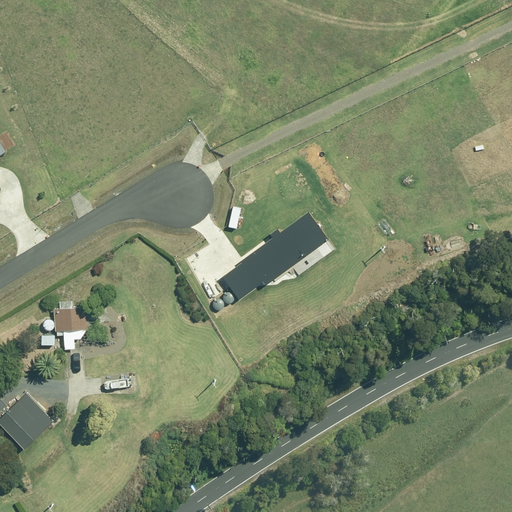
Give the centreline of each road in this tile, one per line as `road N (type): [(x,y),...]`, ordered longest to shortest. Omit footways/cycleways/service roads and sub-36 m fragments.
road 1 (unclassified): [(185,511),(371,391),(511,328)]
road 2 (residential): [(173,174),(0,274)]
